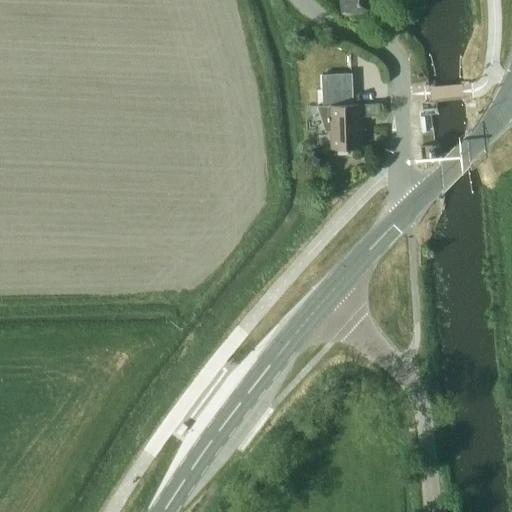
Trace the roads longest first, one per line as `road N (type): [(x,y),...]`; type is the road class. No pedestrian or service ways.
road 1 (secondary): [(323,301),(257,378),(165,511)]
road 2 (tertiary): [(409,209),(394,56),(303,0)]
road 3 (unclassified): [(434,511),(419,403),(405,373),(323,301)]
road 4 (secondary): [(409,209),(323,301)]
